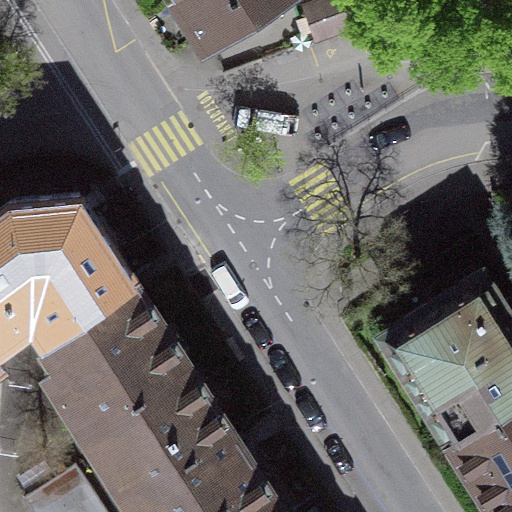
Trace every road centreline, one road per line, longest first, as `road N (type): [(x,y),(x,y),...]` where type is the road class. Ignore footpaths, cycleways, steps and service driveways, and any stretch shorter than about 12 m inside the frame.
road 1 (residential): [(407,511),(238,247)]
road 2 (residential): [(511,114),(470,121),(389,155),(238,247)]
road 3 (residential): [(238,247),(100,39)]
